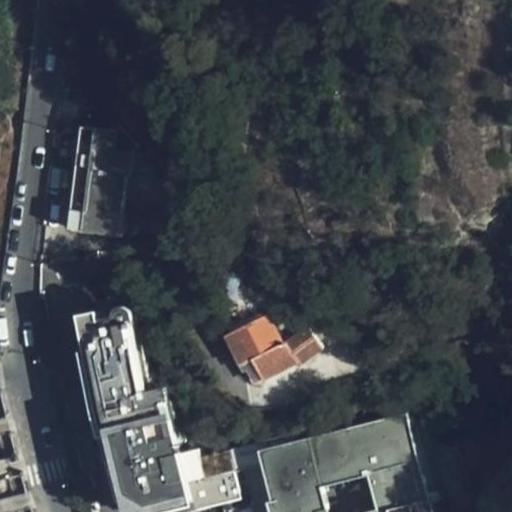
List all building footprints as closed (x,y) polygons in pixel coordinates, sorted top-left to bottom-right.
[(479,109),(479,0),(431,0),(430,122),(440,162),(457,210),(492,203),(479,109)] [(344,17),(312,19),(310,55),(323,141),(343,188),(369,178),(351,122),(344,72),(344,17)] [(281,30),(236,39),(259,148),(305,139),(281,30)] [(138,144),(121,127),(79,127),(68,227),(162,232),(159,189),(138,144)] [(151,387),(134,312),(133,308),(129,304),(125,305),(121,305),(117,308),(115,312),(115,316),(99,319),(97,310),(79,314),(109,436),(176,419),(168,384),(151,387)] [(326,343),(311,324),(285,338),(268,310),(227,332),(255,380),(301,355),(303,357),(326,343)] [(270,450),(266,436),(247,440),(253,465),(263,462),(275,511),(443,511),(418,412),(270,450)] [(176,419),(109,436),(113,450),(105,452),(117,501),(134,511),(182,511),(241,497),(228,446),(200,453),(192,415),(176,419)]
